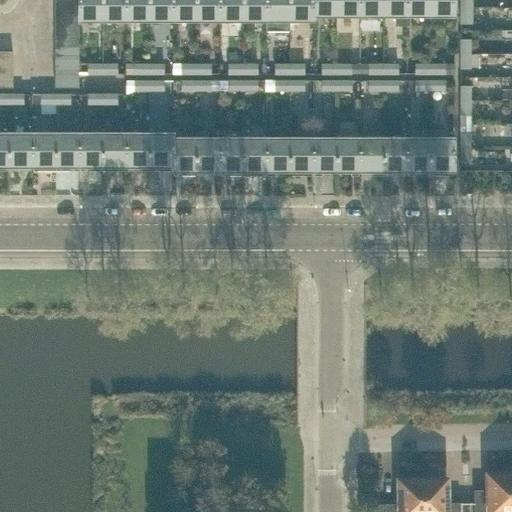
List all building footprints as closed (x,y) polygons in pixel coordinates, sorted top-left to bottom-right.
[(79,22),(103,22),(102,0),(78,0),(79,5),(79,17),(79,22)] [(126,22),(125,0),(102,0),(103,22),(126,22)] [(149,22),(149,0),(125,0),(126,22),(149,22)] [(173,22),(173,0),(149,0),(149,22),(173,22)] [(196,22),(196,0),(173,0),(173,22),(196,22)] [(220,22),(219,0),(196,0),(196,22),(220,22)] [(243,22),(242,0),(219,0),(220,22),(243,22)] [(266,22),(266,0),(242,0),(243,22),(266,22)] [(290,22),(289,0),(266,0),(266,22),(290,22)] [(313,0),(289,0),(290,22),(313,22),(314,17),(313,17),(313,0)] [(313,0),(313,17),(314,17),(337,17),(336,0),(313,0)] [(336,0),(337,17),(360,17),(359,0),(336,0)] [(359,0),(360,17),(383,16),(383,0),(359,0)] [(407,26),(406,16),(406,0),(383,0),(383,16),(396,16),(396,26),(407,26)] [(406,0),(406,16),(430,16),(430,0),(406,0)] [(454,16),(453,0),(430,0),(430,16),(454,16)] [(472,11),(472,0),(459,0),(460,11),(472,11)] [(55,17),(79,17),(79,5),(55,5),(55,17)] [(472,11),(460,11),(460,23),(472,23),(472,11)] [(79,29),(79,22),(79,17),(55,17),(55,29),(79,29)] [(55,41),(79,41),(79,29),(55,29),(55,41)] [(460,54),(471,54),(471,40),(460,39),(460,54)] [(55,53),(79,52),(79,41),(55,41),(55,53)] [(13,52),(11,52),(0,51),(0,64),(13,65),(13,52)] [(55,64),(79,64),(79,52),(55,53),(55,64)] [(471,54),(460,54),(460,69),(470,69),(471,54)] [(0,87),(13,88),(13,65),(0,64),(0,87)] [(79,76),(79,74),(79,64),(55,64),(55,76),(79,76)] [(88,75),(102,75),(102,64),(88,64),(88,75)] [(102,64),(102,75),(117,75),(117,64),(102,64)] [(134,74),(149,74),(149,64),(134,64),(134,74)] [(149,64),(149,74),(164,74),(164,64),(149,64)] [(196,74),(196,64),(181,64),(181,74),(196,74)] [(196,64),(196,74),(211,74),(211,64),(196,64)] [(243,74),(243,64),(228,64),(228,74),(243,74)] [(243,64),(243,74),(257,75),(257,64),(243,64)] [(290,74),(290,64),(275,64),(275,74),(290,74)] [(290,64),(290,74),(304,74),(304,64),(290,64)] [(304,74),(313,74),(313,64),(304,64),(304,74)] [(337,74),(337,64),(322,64),(322,74),(337,74)] [(360,74),(360,64),(351,64),(337,64),(337,74),(360,74)] [(384,74),(384,64),(369,64),(360,64),(360,74),(369,74),(384,74)] [(384,64),(384,74),(398,74),(398,64),(384,64)] [(415,74),(430,74),(430,64),(415,64),(415,74)] [(454,75),(454,64),(430,64),(430,74),(454,75)] [(55,88),(79,88),(79,76),(55,76),(55,88)] [(181,91),(196,91),(196,80),(181,81),(181,91)] [(196,80),(196,91),(210,91),(210,80),(196,80)] [(219,91),(220,80),(210,80),(210,91),(219,91)] [(220,80),(219,91),(228,91),(228,80),(220,80)] [(228,91),(243,91),(243,81),(228,80),(228,91)] [(266,91),(266,80),(257,80),(257,91),(266,91)] [(266,91),(290,91),(290,80),(266,80),(266,91)] [(304,91),(304,81),(304,80),(290,80),(290,91),(304,91)] [(321,91),(337,91),(337,80),(321,81),(321,91)] [(337,80),(337,91),(351,91),(351,80),(337,80)] [(384,81),(384,91),(397,91),(397,80),(384,81)] [(415,91),(430,91),(430,80),(415,80),(415,91)] [(430,91),(444,91),(444,80),(430,80),(430,91)] [(134,91),(149,91),(149,81),(134,81),(134,91)] [(149,91),(163,91),(163,81),(149,81),(149,91)] [(243,81),(243,91),(257,91),(257,81),(243,81)] [(368,91),(384,91),(384,81),(368,81),(368,91)] [(460,101),(470,101),(470,86),(460,86),(460,101)] [(0,104),(9,104),(9,94),(0,93),(0,104)] [(9,94),(9,104),(23,104),(23,94),(9,94)] [(56,104),(56,94),(41,94),(41,104),(56,104)] [(56,94),(56,104),(70,104),(70,94),(56,94)] [(103,104),(102,94),(88,94),(88,104),(103,104)] [(102,94),(103,104),(117,104),(117,94),(102,94)] [(470,101),(460,101),(460,115),(470,115),(470,101)] [(278,138),(278,129),(266,129),(266,138),(266,171),(290,171),(290,138),(278,138)] [(337,138),(323,138),(323,129),(313,129),(313,138),(313,171),(337,171),(337,138)] [(0,166),(9,167),(9,133),(0,133),(0,166)] [(9,167),(32,167),(32,133),(9,133),(9,167)] [(32,167),(56,167),(56,133),(32,133),(32,167)] [(56,167),(79,167),(79,133),(56,133),(56,167)] [(79,167),(103,167),(103,133),(79,133),(79,167)] [(103,167),(126,167),(126,133),(103,133),(103,167)] [(126,167),(149,167),(149,133),(126,133),(126,167)] [(173,167),(173,138),(173,133),(149,133),(149,167),(172,167),(173,167)] [(460,148),(471,148),(471,133),(460,133),(460,148)] [(172,171),(196,171),(196,138),(173,138),(173,167),(172,167),(172,171)] [(196,171),(219,172),(219,138),(196,138),(196,171)] [(219,172),(243,171),(243,138),(219,138),(219,172)] [(243,171),(266,171),(266,138),(243,138),(243,171)] [(290,171),(313,171),(313,138),(290,138),(290,171)] [(337,171),(360,171),(360,138),(337,138),(337,171)] [(360,171),(383,171),(383,138),(360,138),(360,171)] [(383,171),(407,171),(407,138),(383,138),(383,171)] [(407,171),(430,171),(430,138),(407,138),(407,171)] [(454,171),(454,138),(430,138),(430,171),(454,171)] [(471,148),(460,148),(460,163),(470,163),(471,148)] [(511,511),(511,473),(511,471),(509,471),(505,472),(500,473),(496,474),(487,475),(488,487),(485,490),(474,490),(474,511),(511,511)] [(422,511),(422,476),(420,476),(416,477),(411,478),(407,480),(398,480),(399,501),(396,504),(385,504),(385,511),(422,511)] [(433,478),(429,477),(424,476),(422,476),(422,511),(460,511),(460,503),(449,503),(447,500),(446,479),(437,479),(433,478)]
